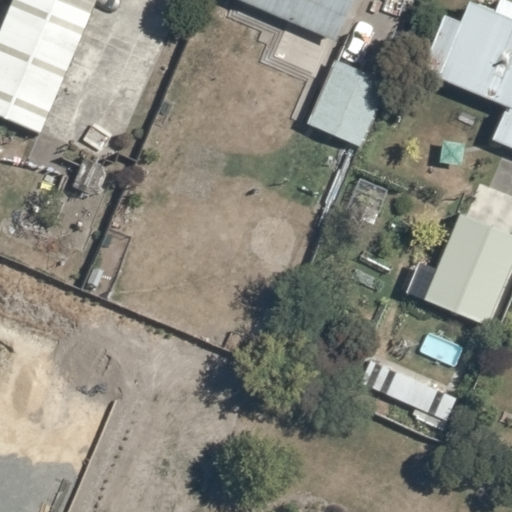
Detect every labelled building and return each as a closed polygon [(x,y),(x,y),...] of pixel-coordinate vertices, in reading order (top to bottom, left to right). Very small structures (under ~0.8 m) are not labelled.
[(0,116),(39,133),(89,11),(93,0),(5,0),(0,14),(0,116)] [(241,0),(332,38),(347,0),(241,0)] [(511,147),(511,15),(473,0),(465,0),(458,20),(444,14),(422,71),(504,104),(490,139),(511,147)] [(359,145),(383,81),(326,59),(302,123),(359,145)] [(501,322),(511,295),(511,226),(476,212),(441,298),(501,322)] [(451,446),(472,384),(427,369),(407,432),(451,446)]
